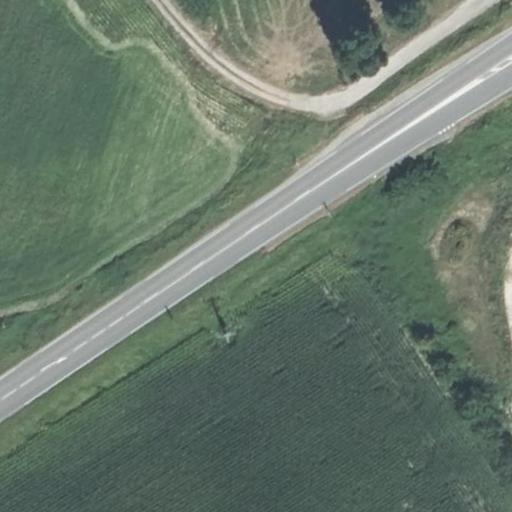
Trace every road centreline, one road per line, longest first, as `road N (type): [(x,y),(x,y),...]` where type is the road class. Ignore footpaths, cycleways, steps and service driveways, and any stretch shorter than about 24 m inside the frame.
road 1 (primary): [(511,58),(0,402)]
road 2 (track): [(358,97),(322,111),(271,99),(192,44),(158,0)]
